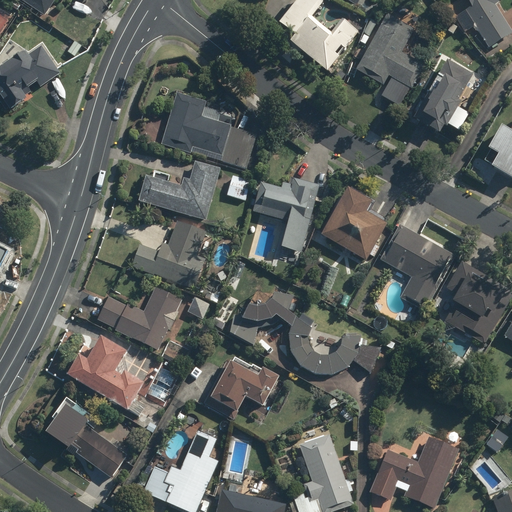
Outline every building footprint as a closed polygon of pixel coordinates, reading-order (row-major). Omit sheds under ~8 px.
[(19,0),(45,17),(56,0),(65,0),(67,1),(67,0),(82,0),(86,3),(88,0),(19,0)] [(291,44),(327,73),(339,57),(336,54),(342,47),(346,50),(359,33),(343,20),(332,34),(313,18),(323,5),(317,0),(300,0),(279,26),(295,38),(291,44)] [(436,3),(433,0),(409,0),(423,15),(436,3)] [(467,0),(472,8),(466,11),(490,49),(511,34),(511,29),(497,6),(500,4),(499,1),(500,0),(467,0)] [(415,30),(388,15),(357,72),(384,86),(389,77),(392,79),(382,97),(400,107),(410,89),(412,90),(426,66),(402,53),(415,30)] [(378,24),(371,20),(364,33),(371,36),(378,24)] [(26,53),(0,70),(0,96),(10,111),(27,100),(26,98),(60,75),(41,47),(28,56),(26,53)] [(440,135),(474,76),(447,61),(414,120),(440,135)] [(206,102),(177,94),(162,145),(247,171),(258,134),(218,122),(221,113),(204,108),(206,102)] [(492,169),(511,180),(511,132),(501,126),(488,150),(499,156),(492,169)] [(146,177),(139,203),(206,222),(221,170),(195,163),(190,180),(184,179),(181,187),(146,177)] [(232,177),(227,196),(246,202),(252,182),(232,177)] [(261,184),(253,214),(309,229),(320,187),(294,181),(291,192),(261,184)] [(322,237),(367,263),(388,226),(367,214),(372,204),(348,191),(322,237)] [(132,267),(195,290),(206,260),(198,258),(207,233),(178,222),(169,247),(162,245),(159,253),(140,246),(132,267)] [(456,257),(400,226),(380,261),(412,278),(400,299),(424,312),(456,257)] [(445,322),(485,345),(511,299),(511,292),(462,264),(447,289),(457,295),(453,303),(455,305),(445,322)] [(116,331),(159,352),(183,302),(156,289),(144,313),(128,305),(127,307),(109,298),(98,322),(116,330),(116,331)] [(272,321),(277,317),(292,328),(289,335),(291,353),(300,367),(316,375),(333,376),(349,369),(353,362),(371,375),(381,349),(360,346),(362,337),(342,338),(340,347),(336,353),(329,356),(321,356),(313,352),(309,345),(308,338),(312,329),(288,313),(295,297),(274,294),(270,304),(266,308),(258,310),(249,308),(244,318),(234,316),(231,334),(254,348),(259,324),(272,321)] [(80,357),(67,378),(128,413),(145,385),(125,374),(122,378),(115,374),(127,354),(101,339),(88,362),(80,357)] [(259,378),(227,361),(204,404),(234,420),(245,400),(263,409),(279,379),(263,370),(259,378)] [(76,455),(111,480),(128,457),(86,427),(89,424),(66,407),(46,435),(69,452),(72,447),(78,452),(76,455)] [(144,494),(185,511),(197,511),(219,463),(210,459),(218,441),(198,432),(180,471),(171,467),(168,474),(155,468),(144,494)] [(336,511),(354,506),(330,436),(300,446),(313,483),(304,486),(308,495),(294,499),(298,511),(336,511)] [(404,497),(435,510),(459,453),(428,441),(418,464),(388,451),(370,493),(391,502),(397,488),(406,492),(404,497)] [(511,511),(511,490),(492,498),(497,511),(511,511)] [(285,511),(287,505),(221,491),(216,511),(285,511)]
